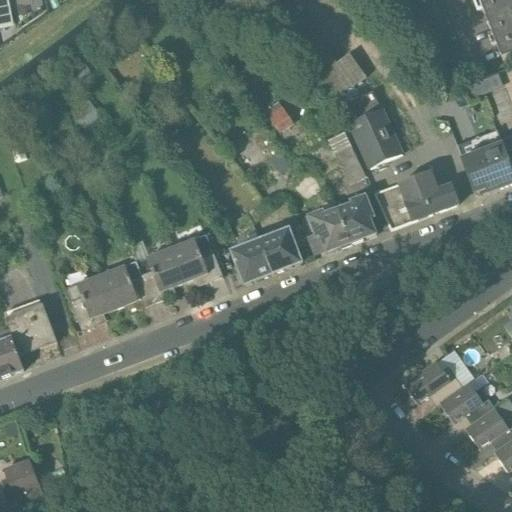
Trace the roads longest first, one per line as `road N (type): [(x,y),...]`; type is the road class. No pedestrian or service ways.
road 1 (residential): [(0,402),(511,207)]
road 2 (residential): [(167,511),(359,377)]
road 3 (residential): [(496,511),(391,424),(359,377)]
road 4 (residential): [(359,377),(511,273)]
